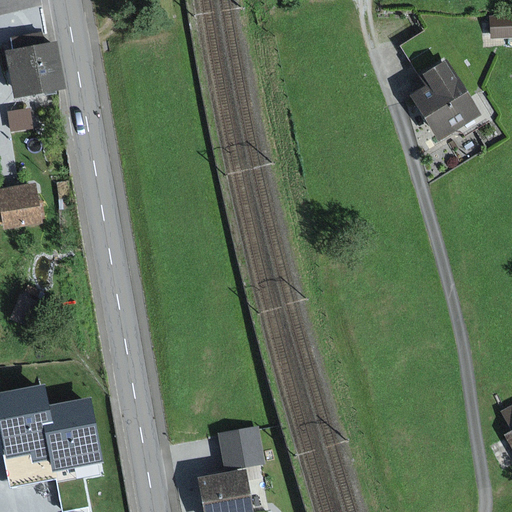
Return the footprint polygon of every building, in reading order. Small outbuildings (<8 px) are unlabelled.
[(511,22),(493,23),(493,42),(511,41),(511,22)] [(14,63),(10,64),(15,95),(59,86),(51,44),(44,46),(42,34),(10,40),(14,63)] [(437,109),(465,93),(447,63),(419,80),(437,109)] [(421,119),(439,147),(482,121),(465,93),(437,109),(421,119)] [(0,195),(6,225),(39,219),(34,189),(0,195)] [(0,398),(0,406),(4,426),(15,487),(57,479),(45,412),(41,391),(0,398)] [(87,404),(45,412),(57,479),(65,478),(71,477),(69,465),(97,460),(87,404)] [(511,410),(502,417),(511,432),(511,410)] [(255,431),(222,436),(228,469),(261,463),(255,431)] [(200,483),(205,511),(249,511),(242,475),(223,478),(200,483)]
